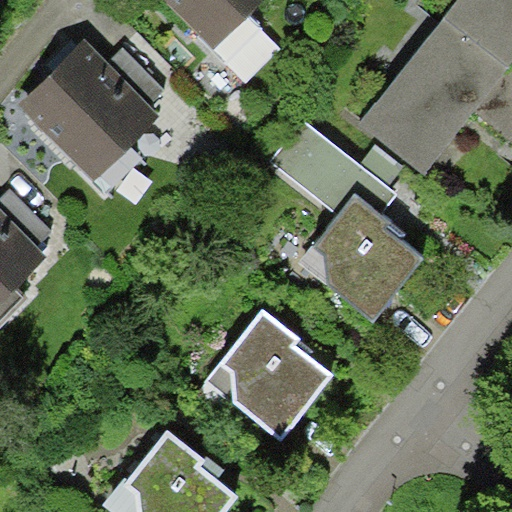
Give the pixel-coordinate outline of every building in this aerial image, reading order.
[(163,0),(207,45),(254,0),(163,0)] [(511,65),(511,0),(457,0),(444,17),(510,69),(511,65)] [(426,176),(510,69),(444,17),(360,124),(426,176)] [(78,39),(12,101),(86,180),(172,100),(122,47),(102,65),(78,39)] [(0,283),(51,232),(7,188),(0,195),(0,283)] [(421,258),(346,200),(292,269),(367,327),(421,258)] [(330,376),(251,313),(195,381),(274,445),(330,376)] [(223,511),(236,496),(157,434),(97,509),(101,511),(223,511)]
